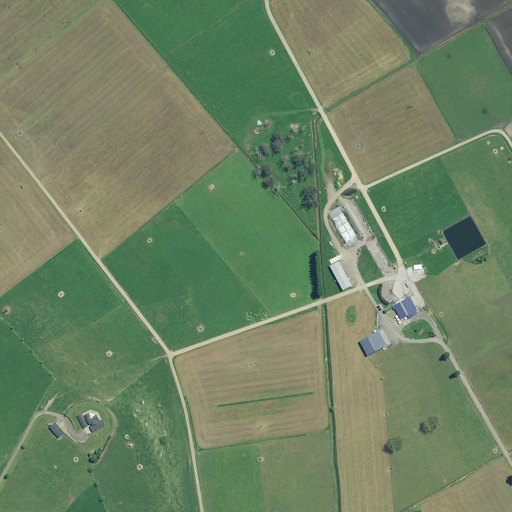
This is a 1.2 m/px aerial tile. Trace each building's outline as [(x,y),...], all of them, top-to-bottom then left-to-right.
[(360,242),(340,207),(329,213),(349,248),(360,242)] [(352,285),(339,261),(330,266),(343,290),(352,285)] [(404,296),(404,292),(404,288),(402,285),(400,283),(397,281),(393,280),(390,281),(387,282),(384,284),(382,288),(381,291),(382,295),(383,298),(386,300),(389,302),(392,303),(396,303),(399,301),(402,299),(404,296)] [(417,310),(410,296),(392,306),(394,310),(395,309),(401,319),(407,316),(409,319),(417,314),(416,311),(417,310)] [(90,413),(86,415),(84,416),(83,413),(78,416),(84,428),(89,426),(88,422),(89,422),(91,426),(90,426),(93,432),(106,426),(103,420),(101,421),(97,415),(92,418),(90,413)] [(65,433),(57,422),(51,427),(59,438),(65,433)]
